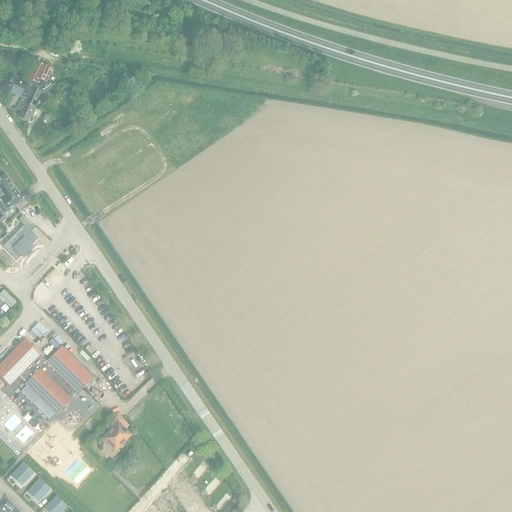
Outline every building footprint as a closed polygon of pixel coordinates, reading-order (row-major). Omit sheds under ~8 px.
[(26,7),(52,15),(54,9),(35,3),(34,5),(27,3),(26,7)] [(42,46),(40,50),(48,54),(50,50),(42,46)] [(74,52),(73,59),(81,60),(82,53),(74,52)] [(35,62),(30,74),(46,81),(51,69),(35,62)] [(72,73),(71,81),(78,82),(79,74),(72,73)] [(28,83),(43,89),(43,88),(48,90),(50,86),(45,84),(46,83),(36,79),(36,78),(30,76),(30,77),(28,76),(26,82),(12,76),(5,91),(21,98),(21,97),(26,99),(25,103),(34,107),(41,91),(31,87),(27,85),(28,83)] [(34,107),(25,103),(19,100),(16,108),(21,111),(18,117),(28,121),(34,107)] [(0,178),(0,199),(4,205),(19,194),(5,175),(0,178)] [(33,205),(27,210),(34,219),(40,214),(33,205)] [(34,221),(43,234),(52,227),(43,215),(34,221)] [(34,227),(23,216),(18,220),(23,226),(2,247),(16,261),(37,239),(30,231),(34,227)] [(15,228),(19,223),(15,218),(10,223),(15,228)] [(0,291),(11,303),(18,297),(6,284),(0,289),(0,291)] [(47,362),(25,340),(0,365),(0,376),(9,385),(19,375),(27,383),(25,384),(56,415),(70,400),(69,399),(77,391),(78,392),(92,378),(61,348),(47,362)] [(106,383),(117,380),(113,370),(103,373),(106,383)] [(131,436),(118,423),(101,439),(115,452),(131,436)] [(76,458),(67,473),(81,481),(93,462),(83,456),(80,460),(76,458)] [(154,460),(161,470),(166,466),(159,456),(154,460)] [(26,459),(11,475),(17,481),(32,465),(26,459)] [(115,463),(111,459),(106,464),(110,468),(115,463)] [(122,464),(115,467),(117,473),(124,470),(122,464)] [(38,475),(27,490),(32,494),(43,479),(38,475)] [(132,475),(126,480),(129,485),(135,480),(132,475)] [(17,511),(7,500),(0,507),(0,511),(17,511)]
